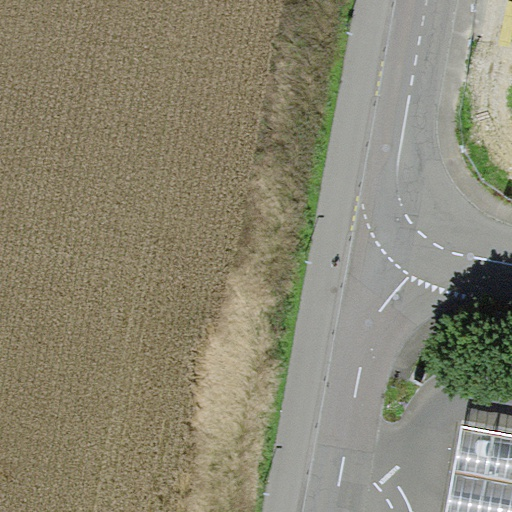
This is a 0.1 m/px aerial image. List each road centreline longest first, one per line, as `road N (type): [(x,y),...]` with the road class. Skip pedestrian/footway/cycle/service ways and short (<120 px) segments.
road 1 (residential): [(431,242),(372,325),(330,511)]
road 2 (residential): [(424,0),(398,182),(402,206),(431,242)]
